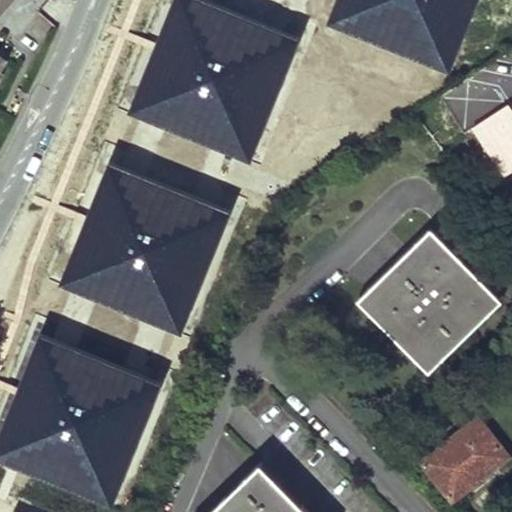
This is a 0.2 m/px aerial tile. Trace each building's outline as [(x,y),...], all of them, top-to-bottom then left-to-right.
[(0,0),(0,10),(11,0),(0,0)] [(302,34),(215,0),(173,0),(129,112),(252,160),(302,34)] [(478,0),(336,0),(328,20),(451,69),(478,0)] [(511,168),(511,110),(508,104),(473,127),(505,173),(511,168)] [(232,207),(112,159),(88,219),(62,285),(181,333),(232,207)] [(497,294),(436,232),(362,303),(423,366),(497,294)] [(164,380),(42,333),(0,439),(0,460),(115,506),(164,380)] [(507,455),(477,418),(424,461),(452,498),(469,486),(466,479),(486,464),(490,469),(507,455)] [(310,511),(303,505),(299,509),(258,465),(210,511),(310,511)]
